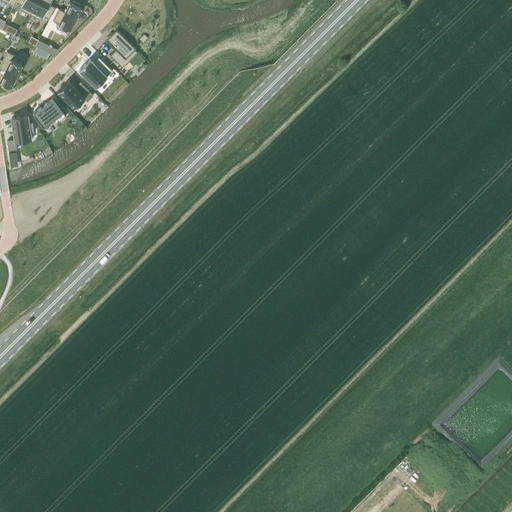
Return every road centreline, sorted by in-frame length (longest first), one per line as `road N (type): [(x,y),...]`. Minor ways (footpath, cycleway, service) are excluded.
road 1 (primary): [(0,356),(356,0)]
road 2 (residential): [(0,104),(41,80),(115,0)]
